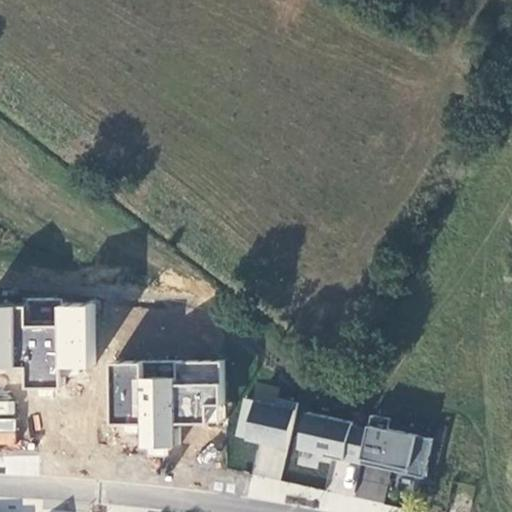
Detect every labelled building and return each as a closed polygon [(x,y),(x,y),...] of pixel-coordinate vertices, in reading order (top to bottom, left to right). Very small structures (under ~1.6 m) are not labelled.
[(26,385),(63,386),(62,366),(96,365),(94,304),(62,304),(62,299),(23,298),(24,307),(0,307),(0,365),(26,365),(26,385)] [(225,418),(225,360),(120,362),(122,419),(144,419),(144,446),(181,445),(181,418),(225,418)] [(246,396),(238,434),(288,445),(299,401),(278,396),(276,403),(246,396)] [(0,414),(12,414),(13,402),(0,402),(0,414)] [(391,417),(373,413),(362,462),(380,466),(381,460),(393,463),(392,469),(425,476),(434,437),(389,427),(391,417)] [(15,418),(0,418),(0,445),(15,445),(15,418)] [(393,463),(381,460),(380,466),(392,469),(393,463)] [(319,484),(279,482),(278,496),(318,498),(319,484)]
